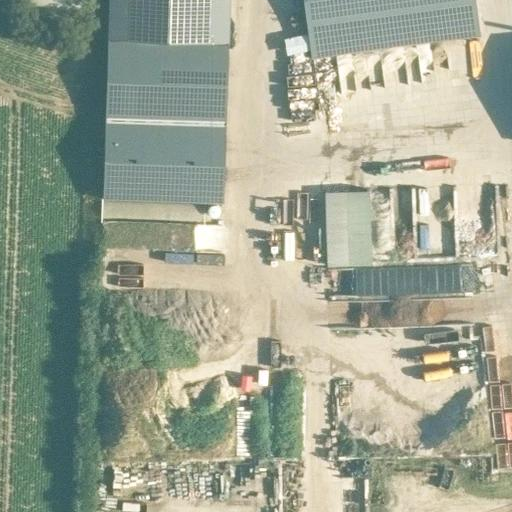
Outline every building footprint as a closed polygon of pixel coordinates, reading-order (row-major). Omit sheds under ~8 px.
[(28,0),(29,0),(30,3),(31,5),(33,7),(35,10),(37,12),(40,13),(42,15),(45,16),(48,17),(51,18),(53,18),(56,18),(59,18),(62,18),(65,17),(68,16),(71,15),(73,13),(75,12),(77,10),(80,7),(81,5),(83,3),(84,0),(83,0),(28,0)] [(223,202),(228,41),(229,0),(109,0),(103,198),(223,202)] [(480,33),(474,0),(302,0),(311,57),(480,33)] [(315,76),(291,76),(292,114),(316,113),(315,76)] [(372,264),(371,189),(325,189),(325,265),(372,264)] [(392,299),(329,300),(330,326),(393,325),(392,299)] [(505,323),(484,324),(485,351),(506,351),(505,323)]
